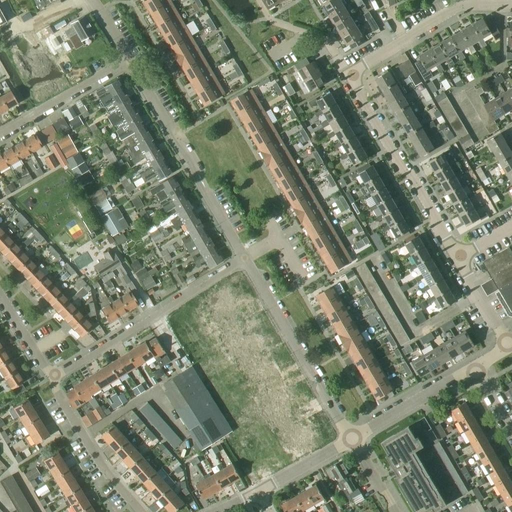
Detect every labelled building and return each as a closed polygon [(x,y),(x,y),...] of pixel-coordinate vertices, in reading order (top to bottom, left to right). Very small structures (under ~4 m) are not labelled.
[(33,0),(38,9),(55,0),(33,0)] [(147,0),(144,2),(151,14),(172,2),(170,0),(147,0)] [(278,0),(263,0),(269,9),(280,3),(278,0)] [(330,0),(322,5),(328,15),(347,4),(344,0),(330,0)] [(151,14),(158,25),(178,13),(172,2),(151,14)] [(328,15),(334,25),(350,16),(344,6),(347,4),(328,15)] [(158,25),(164,37),(185,25),(178,13),(158,25)] [(334,25),(340,35),(356,26),(350,16),(334,25)] [(372,16),(366,19),(374,31),(379,28),(372,16)] [(73,27),(64,32),(68,39),(74,49),(83,44),(81,41),(93,33),(84,17),(71,24),(73,27)] [(483,19),(472,25),(481,40),(479,41),(483,48),(487,46),(483,38),(492,33),(493,36),(499,32),(494,23),(488,26),(483,19)] [(164,37),(171,48),(192,36),(185,25),(164,37)] [(472,25),(462,31),(470,46),(468,47),(473,54),(476,52),(472,45),(479,41),(481,40),(472,25)] [(340,35),(347,46),(348,45),(351,50),(365,42),(362,37),(356,26),(340,35)] [(462,31),(451,38),(459,52),(458,53),(462,60),(466,58),(462,51),(468,47),(470,46),(462,31)] [(171,48),(178,59),(198,47),(192,36),(171,48)] [(451,38),(440,44),(449,58),(447,59),(451,67),(455,64),(451,57),(458,53),(459,52),(451,38)] [(440,44),(429,50),(438,65),(436,66),(440,73),(444,70),(440,63),(447,59),(449,58),(440,44)] [(8,46),(3,50),(6,56),(12,52),(8,46)] [(178,59),(184,71),(205,59),(198,47),(178,59)] [(438,65),(429,50),(419,56),(425,67),(420,69),(427,81),(434,77),(430,70),(436,66),(438,65)] [(184,71),(191,82),(212,70),(205,59),(184,71)] [(399,65),(406,78),(416,72),(409,59),(399,65)] [(43,65),(53,82),(61,78),(51,60),(43,65)] [(299,71),(305,81),(320,72),(314,62),(309,64),(307,60),(297,66),(298,66),(300,70),(299,71)] [(41,65),(33,70),(43,88),(51,84),(41,65)] [(191,82),(198,94),(218,82),(212,70),(191,82)] [(389,103),(405,93),(391,70),(375,79),(389,103)] [(31,71),(24,75),(35,93),(42,89),(31,71)] [(320,72),(305,81),(311,92),(326,83),(320,72)] [(269,77),(258,83),(260,86),(270,80),(269,77)] [(500,83),(497,78),(492,81),(495,86),(500,83)] [(101,101),(123,89),(117,80),(104,87),(103,86),(96,90),(96,92),(101,101)] [(218,82),(198,94),(205,105),(225,93),(218,82)] [(466,92),(468,97),(477,91),(476,90),(475,87),(466,92)] [(292,88),(287,91),(290,96),(295,93),(292,88)] [(420,91),(424,97),(429,94),(425,88),(420,91)] [(101,101),(99,103),(101,107),(104,107),(106,111),(128,98),(123,89),(101,101)] [(231,101),(238,113),(259,101),(252,89),(231,101)] [(10,91),(0,97),(7,109),(17,103),(10,91)] [(477,91),(468,97),(471,101),(480,96),(479,95),(477,91)] [(435,98),(438,102),(447,97),(444,92),(435,98)] [(495,99),(504,114),(511,109),(511,103),(506,92),(495,99)] [(322,110),(323,111),(336,103),(330,93),(316,101),(315,99),(308,103),(310,107),(318,102),(322,110)] [(429,94),(424,97),(427,103),(432,100),(429,94)] [(409,106),(403,95),(389,103),(396,114),(409,106)] [(471,101),(474,106),(483,101),(480,96),(471,101)] [(450,102),(447,97),(438,102),(440,107),(450,102)] [(106,117),(109,122),(121,115),(133,108),(128,98),(106,111),(109,115),(106,117)] [(491,115),(494,120),(504,114),(495,99),(485,105),(485,106),(488,110),(491,115)] [(238,113),(245,124),(265,112),(259,101),(238,113)] [(474,106),(477,111),(485,106),(485,105),(483,101),(474,106)] [(440,107),(443,112),(452,106),(450,102),(440,107)] [(336,103),(323,111),(322,110),(315,114),(317,117),(324,113),(328,120),(329,122),(343,114),(336,103)] [(416,117),(409,106),(396,114),(402,125),(416,117)] [(443,112),(446,116),(455,111),(452,106),(443,112)] [(477,111),(479,116),(488,110),(485,106),(477,111)] [(71,108),(62,113),(67,122),(76,116),(71,108)] [(117,129),(126,125),(139,117),(133,108),(121,115),(109,122),(112,127),(115,125),(117,129)] [(433,113),(437,119),(442,116),(438,110),(433,113)] [(479,116),(482,120),(491,115),(488,110),(479,116)] [(455,111),(446,116),(449,121),(458,115),(455,111)] [(245,124),(251,136),(272,123),(265,112),(245,124)] [(328,120),(321,125),(323,128),(327,135),(334,131),(336,133),(349,125),(343,114),(329,122),(328,120)] [(458,115),(449,121),(451,125),(461,120),(458,115)] [(482,120),(485,125),(494,120),(491,115),(482,120)] [(77,116),(67,122),(72,130),(82,124),(77,116)] [(120,140),(123,139),(122,138),(144,126),(139,117),(126,125),(117,129),(115,131),(120,140)] [(422,128),(416,117),(402,125),(409,136),(422,128)] [(52,124),(58,133),(69,127),(63,118),(52,124)] [(86,124),(91,132),(97,129),(92,120),(86,124)] [(464,125),(461,120),(451,125),(454,130),(464,125)] [(494,120),(485,125),(487,130),(496,124),(494,120)] [(251,136),(258,147),(279,135),(272,123),(251,136)] [(496,124),(487,130),(490,134),(499,129),(496,124)] [(349,125),(336,133),(334,131),(327,135),(329,139),(337,135),(341,142),(342,144),(355,136),(349,125)] [(466,130),(464,125),(454,130),(457,135),(466,130)] [(41,132),(48,142),(58,136),(52,126),(41,132)] [(132,137),(136,143),(149,135),(144,126),(122,138),(123,139),(125,143),(129,142),(127,139),(132,137)] [(428,139),(422,128),(409,136),(415,147),(428,139)] [(97,129),(91,132),(94,138),(100,134),(97,129)] [(469,135),(466,130),(457,135),(460,140),(469,135)] [(449,133),(446,135),(449,141),(454,138),(451,132),(449,133)] [(501,133),(488,141),(494,152),(507,144),(501,133)] [(35,134),(24,140),(31,153),(42,146),(35,134)] [(67,134),(56,140),(61,150),(72,144),(67,134)] [(131,158),(133,157),(155,144),(149,135),(136,143),(128,148),(130,151),(131,152),(128,154),(131,158)] [(258,147),(265,158),(285,146),(279,135),(258,147)] [(472,139),(469,135),(460,140),(462,144),(472,139)] [(355,136),(342,144),(341,142),(333,146),(335,149),(343,145),(347,152),(348,154),(361,146),(355,136)] [(435,150),(428,139),(415,147),(422,157),(435,150)] [(474,143),(472,139),(462,144),(465,149),(471,145),(474,143)] [(24,140),(13,147),(20,159),(31,153),(24,140)] [(72,144),(61,150),(66,158),(77,152),(72,144)] [(143,155),(147,161),(160,153),(155,144),(133,157),(136,162),(139,160),(138,158),(143,155)] [(511,152),(507,144),(494,152),(501,164),(511,156),(511,152)] [(265,158),(271,170),(292,158),(285,146),(265,158)] [(361,146),(348,154),(347,152),(340,157),(342,160),(349,156),(355,165),(368,158),(361,146)] [(13,147),(2,153),(9,166),(20,159),(13,147)] [(107,147),(101,150),(104,155),(110,152),(107,147)] [(55,154),(62,167),(64,166),(67,164),(60,151),(55,154)] [(466,154),(465,154),(469,160),(470,159),(474,157),(474,156),(471,151),(467,153),(466,154)] [(2,153),(0,154),(0,170),(9,166),(2,153)] [(149,166),(138,172),(141,177),(150,172),(166,163),(160,153),(147,161),(149,166)] [(429,161),(435,173),(449,165),(450,166),(457,162),(455,159),(448,163),(443,154),(429,161)] [(44,159),(50,170),(57,166),(51,155),(44,159)] [(72,156),(66,159),(70,167),(76,163),(72,156)] [(511,156),(501,164),(507,175),(511,171),(511,156)] [(271,170),(278,181),(299,169),(292,158),(271,170)] [(126,162),(113,170),(117,176),(130,168),(126,162)] [(150,172),(141,177),(144,182),(155,175),(158,180),(171,172),(166,163),(150,172)] [(79,165),(71,169),(76,177),(84,173),(79,165)] [(364,182),(365,183),(379,176),(372,165),(359,173),(358,171),(351,176),(353,179),(360,175),(364,182)] [(435,173),(442,184),(456,176),(456,177),(464,173),(462,170),(454,174),(450,166),(449,165),(435,173)] [(475,171),(479,178),(485,175),(481,168),(475,171)] [(299,169),(278,181),(285,193),(305,180),(299,169)] [(76,177),(81,187),(93,180),(88,171),(84,173),(76,177)] [(485,175),(479,178),(484,186),(485,186),(492,182),(489,177),(487,178),(485,175)] [(155,194),(157,198),(179,186),(173,176),(149,190),(152,196),(155,194)] [(379,176),(365,183),(364,182),(357,186),(359,190),(366,186),(371,194),(385,187),(379,176)] [(442,184),(448,194),(462,186),(463,188),(470,184),(468,180),(461,185),(456,177),(456,176),(442,184)] [(120,182),(123,188),(129,184),(126,178),(120,182)] [(285,193),(291,204),(312,192),(305,180),(285,193)] [(7,186),(10,192),(16,189),(12,183),(7,186)] [(129,184),(123,188),(126,192),(132,189),(131,188),(129,184)] [(159,203),(162,208),(184,195),(179,186),(157,198),(160,202),(159,203)] [(448,194),(454,205),(468,197),(469,199),(476,195),(474,191),(467,195),(463,188),(462,186),(448,194)] [(370,193),(363,197),(365,200),(369,208),(377,203),(378,205),(391,197),(385,187),(371,194),(370,193)] [(3,190),(6,196),(11,193),(7,188),(3,190)] [(101,188),(88,196),(94,205),(107,197),(101,188)] [(488,192),(492,199),(497,196),(493,189),(488,192)] [(291,204),(298,215),(319,203),(312,192),(291,204)] [(168,216),(176,212),(189,204),(184,195),(162,208),(165,213),(166,213),(168,216)] [(130,200),(134,207),(141,203),(137,196),(130,200)] [(391,197),(378,205),(377,203),(369,208),(371,211),(379,207),(383,214),(384,216),(397,208),(391,197)] [(454,205),(460,216),(474,208),(475,209),(482,205),(480,202),(473,206),(469,199),(468,197),(454,205)] [(3,202),(7,207),(11,204),(6,199),(3,202)] [(105,199),(94,205),(100,216),(111,209),(105,199)] [(319,203),(298,215),(305,227),(325,215),(319,203)] [(171,221),(174,226),(195,213),(189,204),(176,212),(180,218),(175,221),(174,219),(171,221)] [(397,208),(384,216),(383,214),(376,219),(378,222),(385,217),(391,226),(404,219),(397,208)] [(474,208),(460,216),(467,227),(480,219),(481,220),(488,216),(486,213),(479,217),(475,209),(474,208)] [(138,213),(142,220),(148,216),(145,212),(143,209),(138,213)] [(102,217),(108,227),(118,221),(112,211),(102,217)] [(15,216),(20,221),(23,217),(19,212),(15,216)] [(183,224),(187,230),(200,222),(195,213),(174,226),(177,231),(180,229),(178,227),(183,224)] [(305,227),(311,238),(332,226),(325,215),(305,227)] [(23,217),(20,221),(24,225),(28,222),(23,217)] [(404,219),(391,226),(389,225),(382,229),(384,233),(391,228),(397,238),(410,230),(404,219)] [(118,221),(108,227),(113,235),(123,229),(118,221)] [(181,239),(184,244),(206,232),(200,222),(187,230),(191,237),(186,240),(184,237),(181,239)] [(311,238),(318,249),(339,237),(332,226),(311,238)] [(0,239),(10,230),(7,228),(3,232),(0,229),(0,239)] [(34,236),(29,240),(31,242),(35,238),(39,234),(35,229),(31,233),(34,236)] [(149,233),(152,239),(162,233),(161,232),(159,234),(157,229),(149,233)] [(0,239),(0,251),(2,253),(13,243),(7,237),(12,232),(10,230),(0,239)] [(184,244),(190,254),(198,249),(211,241),(206,232),(184,244)] [(162,233),(152,239),(155,244),(164,238),(162,233)] [(35,238),(33,239),(36,242),(38,241),(40,242),(44,239),(39,234),(35,238)] [(122,234),(113,239),(117,246),(126,240),(122,234)] [(404,242),(397,246),(399,250),(406,245),(410,253),(411,255),(425,247),(424,246),(418,236),(405,244),(404,242)] [(339,237),(318,249),(325,261),(339,252),(345,249),(339,237)] [(13,243),(2,253),(10,261),(25,247),(26,247),(31,242),(29,240),(27,238),(20,245),(21,246),(18,248),(13,243)] [(192,258),(195,263),(213,252),(216,250),(211,241),(198,249),(201,255),(196,258),(195,256),(192,258)] [(511,245),(483,262),(482,263),(492,279),(498,290),(511,312),(511,245)] [(47,249),(51,254),(55,251),(50,246),(47,249)] [(10,261),(18,270),(29,259),(23,253),(28,249),(26,247),(25,247),(10,261)] [(410,253),(403,257),(405,259),(405,261),(412,257),(416,263),(418,265),(431,258),(425,247),(411,255),(410,253)] [(159,252),(162,257),(168,253),(165,248),(159,252)] [(97,272),(100,276),(115,267),(120,264),(111,249),(103,254),(106,258),(98,263),(99,265),(95,268),(97,272)] [(339,252),(325,261),(332,273),(352,261),(348,252),(345,249),(339,252)] [(213,252),(195,263),(198,268),(201,266),(200,264),(205,261),(209,267),(222,260),(216,250),(213,252)] [(55,251),(51,254),(55,259),(59,256),(55,251)] [(168,253),(162,257),(165,262),(171,258),(168,253)] [(416,263),(409,267),(411,271),(418,267),(423,274),(424,276),(437,268),(437,267),(431,258),(418,265),(416,263)] [(18,270),(26,278),(37,268),(29,259),(18,270)] [(136,262),(129,266),(133,273),(141,269),(136,262)] [(62,266),(67,271),(71,267),(66,263),(62,266)] [(364,263),(355,268),(358,273),(367,268),(364,263)] [(126,274),(120,264),(115,267),(121,277),(126,274)] [(71,267),(67,271),(71,276),(75,272),(71,267)] [(144,267),(135,273),(141,283),(150,277),(144,267)] [(26,278),(34,286),(45,276),(37,268),(26,278)] [(367,268),(358,273),(361,278),(370,273),(367,268)] [(423,274),(416,278),(418,282),(425,278),(429,285),(430,287),(443,279),(437,268),(424,276),(423,274)] [(65,271),(61,276),(64,280),(69,275),(65,271)] [(112,271),(106,275),(108,280),(114,276),(112,271)] [(179,272),(173,275),(178,284),(184,281),(179,272)] [(370,273),(361,278),(364,283),(373,278),(370,273)] [(34,286),(41,295),(52,284),(45,276),(34,286)] [(141,282),(145,290),(153,285),(149,278),(141,282)] [(373,278),(364,283),(367,288),(376,283),(373,278)] [(83,288),(86,284),(82,279),(78,283),(83,288)] [(429,285),(422,289),(424,292),(431,288),(435,295),(436,297),(449,289),(443,279),(430,287),(429,285)] [(492,279),(481,285),(487,296),(498,290),(492,279)] [(127,293),(120,297),(128,310),(138,304),(135,300),(141,297),(133,285),(131,281),(125,284),(127,287),(125,289),(127,293)] [(376,283),(367,288),(370,293),(379,288),(376,283)] [(41,295),(49,303),(60,293),(52,284),(41,295)] [(86,284),(83,288),(87,293),(91,289),(86,284)] [(333,286),(316,296),(322,306),(339,296),(333,286)] [(208,308),(210,312),(233,298),(227,288),(212,296),(217,305),(214,307),(213,306),(208,308)] [(379,288),(370,293),(372,297),(382,292),(379,288)] [(435,295),(428,299),(430,303),(437,299),(443,308),(456,300),(449,289),(436,297),(435,295)] [(372,297),(375,302),(384,297),(382,292),(372,297)] [(49,303),(57,312),(68,301),(60,293),(49,303)] [(68,301),(57,312),(65,320),(76,310),(71,304),(78,297),(75,295),(68,301)] [(110,296),(107,298),(110,303),(110,304),(118,317),(128,310),(120,297),(113,301),(110,296)] [(322,306),(327,315),(344,305),(339,296),(322,306)] [(375,302),(378,307),(387,302),(384,297),(375,302)] [(233,298),(210,312),(213,315),(216,313),(217,313),(216,310),(219,308),(224,317),(240,309),(233,298)] [(423,311),(428,307),(425,301),(419,305),(423,311)] [(378,307),(381,312),(390,307),(387,302),(378,307)] [(118,317),(110,304),(100,310),(108,323),(118,317)] [(327,315),(333,324),(350,314),(344,305),(327,315)] [(381,312),(384,317),(393,311),(390,307),(381,312)] [(65,320),(73,328),(84,318),(76,309),(65,320)] [(384,317),(387,322),(396,316),(393,311),(384,317)] [(333,324),(338,334),(355,324),(350,314),(333,324)] [(396,316),(387,322),(390,327),(399,321),(396,316)] [(84,318),(73,328),(81,337),(92,326),(84,318)] [(452,320),(447,323),(450,329),(456,326),(452,320)] [(399,321),(390,327),(392,331),(401,326),(399,321)] [(224,343),(226,347),(249,333),(243,323),(228,331),(233,340),(230,342),(229,340),(224,343)] [(450,329),(447,323),(442,326),(445,332),(450,329)] [(338,334),(344,343),(361,333),(355,324),(338,334)] [(392,331),(395,336),(404,331),(401,326),(392,331)] [(466,330),(455,337),(463,352),(474,345),(466,330)] [(395,336),(398,341),(407,336),(404,331),(395,336)] [(431,332),(426,335),(429,341),(434,339),(431,332)] [(249,333),(226,347),(228,350),(231,348),(235,355),(240,352),(241,353),(256,344),(249,333)] [(361,333),(344,343),(349,352),(366,342),(361,333)] [(429,341),(426,335),(421,338),(424,344),(429,341)] [(407,336),(398,341),(401,346),(410,340),(407,336)] [(455,337),(444,343),(453,358),(463,352),(455,337)] [(161,367),(170,361),(166,355),(160,359),(159,357),(166,353),(157,338),(147,344),(146,342),(137,347),(146,362),(154,356),(161,367)] [(366,342),(349,352),(354,362),(372,352),(366,342)] [(444,343),(434,349),(442,364),(453,358),(444,343)] [(402,349),(405,355),(408,353),(408,354),(413,351),(410,345),(404,348),(402,349)] [(137,367),(146,362),(137,347),(128,353),(137,367)] [(0,350),(0,365),(9,360),(3,349),(0,350)] [(434,349),(423,355),(432,370),(442,364),(434,349)] [(372,352),(354,362),(360,371),(377,361),(372,352)] [(128,353),(119,358),(128,373),(137,367),(128,353)] [(249,373),(247,374),(249,379),(273,365),(266,354),(251,363),(256,371),(252,374),(251,372),(249,373)] [(432,370),(423,355),(412,361),(421,376),(432,370)] [(110,364),(119,378),(128,373),(119,358),(110,364)] [(0,365),(0,371),(4,378),(16,371),(9,360),(0,365)] [(377,361),(360,371),(365,380),(383,370),(377,361)] [(110,384),(119,378),(110,364),(102,369),(110,384)] [(249,379),(244,382),(246,385),(248,384),(254,381),(258,387),(263,384),(279,375),(273,365),(249,379)] [(168,390),(165,391),(178,412),(194,403),(209,393),(192,366),(164,383),(168,390)] [(110,384),(102,369),(93,375),(101,389),(110,384)] [(383,370),(365,380),(371,390),(388,379),(383,370)] [(16,371),(4,378),(11,389),(23,382),(16,371)] [(149,379),(153,386),(158,383),(151,371),(147,373),(150,378),(149,379)] [(93,395),(101,389),(93,375),(84,380),(93,395)] [(388,379),(371,390),(377,399),(394,389),(388,379)] [(76,388),(67,394),(76,409),(85,403),(89,401),(91,399),(93,398),(91,395),(93,395),(84,380),(74,386),(76,388)] [(22,384),(14,389),(17,395),(25,390),(22,384)] [(141,384),(137,387),(141,394),(146,391),(141,384)] [(137,387),(132,389),(137,396),(141,394),(137,387)] [(261,415),(262,416),(288,400),(282,389),(271,396),(269,392),(259,398),(262,404),(268,400),(272,407),(268,409),(267,407),(260,412),(258,409),(255,411),(258,417),(261,415)] [(118,396),(117,393),(111,397),(114,402),(110,405),(113,410),(123,404),(118,396)] [(123,393),(118,396),(123,404),(128,401),(123,393)] [(222,438),(233,431),(223,415),(209,393),(194,403),(178,412),(198,444),(193,447),(197,453),(205,448),(222,438)] [(12,408),(18,417),(32,408),(26,399),(12,408)] [(288,400),(262,416),(264,419),(272,415),(270,413),(274,411),(279,420),(294,411),(288,400)] [(140,409),(143,413),(151,406),(147,402),(140,409)] [(452,410),(458,421),(472,413),(466,402),(452,410)] [(143,413),(147,416),(154,410),(151,406),(143,413)] [(97,409),(93,411),(99,420),(106,416),(105,415),(103,412),(100,407),(97,409)] [(18,417),(24,426),(38,417),(32,408),(18,417)] [(147,416),(150,420),(158,414),(154,410),(147,416)] [(99,420),(93,411),(82,418),(87,427),(99,420)] [(131,416),(135,421),(139,418),(135,413),(131,416)] [(458,421),(464,432),(478,424),(472,413),(458,421)] [(150,420),(153,424),(161,417),(158,414),(150,420)] [(24,426),(29,435),(43,426),(38,417),(24,426)] [(164,421),(161,417),(153,424),(157,428),(164,421)] [(139,418),(135,421),(140,426),(143,423),(139,418)] [(157,428),(159,431),(167,424),(165,421),(164,421),(157,428)] [(285,441),(288,445),(311,431),(305,421),(290,430),(295,438),(291,440),(290,438),(285,441)] [(159,431),(163,435),(171,428),(167,424),(159,431)] [(464,432),(471,442),(484,434),(478,424),(464,432)] [(102,436),(109,444),(122,433),(115,425),(102,436)] [(43,426),(29,435),(35,444),(49,436),(43,426)] [(144,432),(148,437),(152,433),(148,428),(144,432)] [(163,435),(167,439),(175,432),(171,428),(163,435)] [(390,444),(385,447),(388,453),(386,455),(392,465),(398,475),(394,477),(398,483),(402,481),(406,488),(402,490),(405,496),(410,493),(414,501),(410,503),(414,511),(418,508),(420,511),(426,511),(433,509),(434,511),(447,504),(441,495),(438,497),(436,495),(437,495),(434,489),(433,489),(429,482),(430,482),(426,476),(425,476),(421,469),(422,469),(413,453),(416,451),(424,446),(418,436),(415,438),(412,431),(406,434),(403,429),(387,439),(390,444)] [(426,432),(431,442),(437,438),(431,429),(426,432)] [(444,431),(443,430),(438,433),(442,439),(447,436),(444,431)] [(311,431),(288,445),(290,449),(294,446),(293,444),(297,442),(302,451),(317,442),(311,431)] [(179,437),(175,432),(167,439),(171,444),(179,437)] [(109,444),(116,452),(129,441),(122,433),(109,444)] [(471,442),(477,453),(490,445),(484,434),(471,442)] [(171,444),(175,448),(183,441),(179,437),(171,444)] [(116,452),(123,460),(136,449),(129,441),(116,452)] [(433,445),(463,495),(468,492),(439,442),(433,445)] [(158,447),(163,452),(167,449),(162,443),(158,447)] [(490,445),(477,453),(480,459),(477,461),(479,465),(480,465),(483,463),(496,455),(490,445)] [(123,460),(130,467),(143,457),(136,449),(123,460)] [(455,451),(451,454),(454,460),(459,457),(455,451)] [(43,461),(49,470),(62,461),(57,452),(43,461)] [(19,455),(14,458),(17,464),(22,461),(19,455)] [(483,463),(489,474),(503,466),(496,455),(483,463)] [(130,467),(137,475),(150,464),(143,457),(130,467)] [(178,460),(171,467),(172,469),(174,470),(174,471),(175,470),(180,465),(181,463),(178,460)] [(49,470),(54,478),(68,470),(62,461),(49,470)] [(326,471),(330,479),(335,476),(338,481),(344,478),(349,475),(342,461),(326,471)] [(150,464),(137,475),(145,483),(157,472),(153,469),(156,466),(152,462),(150,464)] [(233,464),(224,469),(232,483),(241,478),(233,464)] [(489,474),(495,484),(509,476),(503,466),(489,474)] [(24,474),(28,481),(40,474),(35,467),(24,474)] [(224,469),(215,474),(223,488),(232,483),(224,469)] [(54,478),(60,487),(73,479),(68,470),(54,478)] [(145,483),(152,491),(164,480),(157,472),(145,483)] [(468,472),(463,475),(467,481),(471,478),(468,472)] [(209,473),(204,476),(206,479),(213,494),(223,488),(215,474),(211,476),(209,473)] [(19,489),(11,476),(0,482),(0,483),(7,496),(19,489)] [(200,483),(196,485),(204,499),(213,494),(206,479),(204,476),(198,479),(200,483)] [(495,484),(501,495),(511,488),(511,481),(509,476),(495,484)] [(344,478),(338,481),(343,489),(342,490),(343,490),(343,491),(344,491),(350,500),(352,498),(356,504),(365,499),(358,489),(356,490),(350,480),(346,482),(344,478)] [(487,483),(484,478),(477,482),(480,487),(487,483)] [(60,487),(65,496),(79,488),(73,479),(60,487)] [(152,491),(159,499),(171,488),(164,480),(152,491)] [(35,491),(38,496),(48,489),(45,485),(35,491)] [(316,485),(306,491),(314,505),(324,499),(316,485)] [(67,500),(64,502),(67,507),(70,505),(71,505),(83,498),(84,497),(79,488),(65,496),(67,500)] [(159,499),(166,507),(178,496),(171,488),(159,499)] [(511,488),(501,495),(508,505),(511,502),(511,488)] [(22,495),(19,489),(7,496),(11,502),(22,495)] [(306,491),(295,497),(303,511),(314,505),(306,491)] [(480,493),(475,496),(479,502),(484,499),(480,493)] [(26,501),(22,495),(11,502),(14,508),(26,501)] [(178,496),(166,507),(167,508),(170,511),(175,511),(185,504),(178,496)] [(71,505),(74,511),(79,511),(90,506),(84,497),(71,505)] [(295,497),(281,505),(285,511),(300,511),(303,511),(295,497)] [(22,511),(30,508),(26,501),(14,508),(16,511),(22,511)] [(322,506),(325,511),(331,511),(332,511),(328,504),(328,503),(322,506)]
